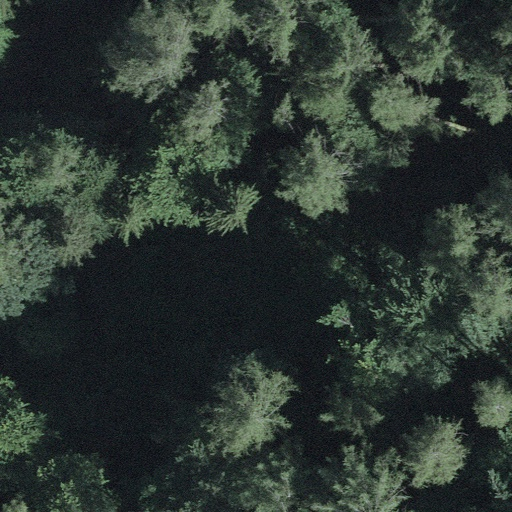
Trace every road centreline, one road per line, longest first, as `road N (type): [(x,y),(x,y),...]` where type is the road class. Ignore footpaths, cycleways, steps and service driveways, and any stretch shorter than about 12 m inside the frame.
road 1 (track): [(0,379),(126,366),(395,218),(511,191)]
road 2 (track): [(72,0),(0,97)]
